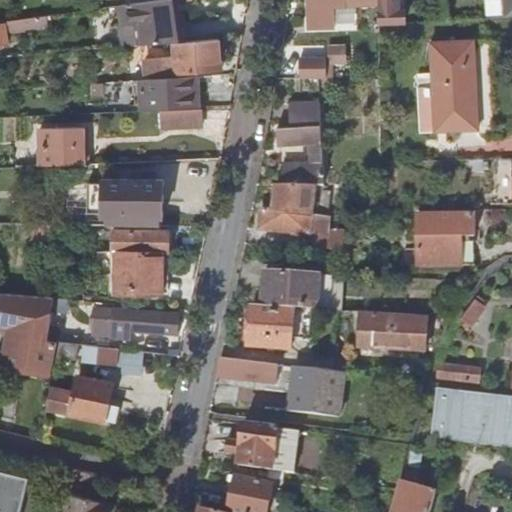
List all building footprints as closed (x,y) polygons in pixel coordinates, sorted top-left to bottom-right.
[(181,45),(186,44),(182,0),(172,0),(163,1),(145,4),(126,7),(128,29),(138,28),(140,48),(177,45),(181,45)] [(312,0),(312,21),(337,22),(337,7),(377,6),(377,0),(312,0)] [(380,0),(380,22),(380,26),(407,24),(407,12),(402,11),(401,0),(380,0)] [(337,22),(312,21),(312,30),(337,29),(337,22)] [(0,27),(0,47),(12,45),(8,26),(0,27)] [(181,45),(177,45),(178,58),(148,61),(149,75),(178,71),(179,75),(208,72),(208,66),(223,64),(221,41),(186,44),(181,45)] [(337,75),(337,62),(351,62),(350,41),(300,43),(301,76),(337,75)] [(425,133),(481,130),(476,43),(434,45),(435,75),(421,76),(425,133)] [(196,111),(194,79),(150,82),(152,112),(196,111)] [(297,129),(324,127),(323,104),(296,105),(297,129)] [(179,113),(180,129),(217,127),(216,112),(179,113)] [(325,127),(324,127),(297,129),(280,130),(281,147),(313,146),(314,167),(286,166),(286,187),(317,188),(326,188),(326,176),(327,176),(325,127)] [(43,168),(85,166),(83,128),(41,130),(43,168)] [(163,227),(164,227),(164,218),(167,218),(168,181),(106,182),(107,219),(138,219),(137,227),(163,227)] [(286,187),(279,187),(277,213),(265,212),(263,230),(323,237),(321,250),(344,252),(345,239),(330,237),(332,219),(314,217),(317,188),(286,187)] [(420,212),(414,212),(414,219),(420,219),(420,267),(475,267),(475,217),(420,217),(420,212)] [(66,226),(91,226),(91,215),(66,215),(66,226)] [(54,226),(34,225),(34,240),(54,240),(54,226)] [(172,232),(162,231),(117,231),(117,253),(120,253),(119,295),(166,295),(166,252),(173,252),(173,232),(172,232)] [(267,274),(265,308),(296,310),(317,311),(320,312),(322,278),(267,274)] [(53,341),(58,312),(59,300),(0,294),(0,324),(3,324),(2,330),(6,335),(11,335),(6,366),(54,375),(62,342),(53,341)] [(480,299),(465,321),(474,328),(486,310),(482,307),(485,303),(480,299)] [(59,300),(58,312),(68,313),(72,310),(74,301),(59,300)] [(294,340),(296,310),(265,308),(254,307),(252,348),(293,351),(294,340)] [(133,330),(182,333),(183,316),(119,311),(119,309),(97,308),(95,334),(133,336),(133,330)] [(296,310),(294,340),(315,342),(317,311),(296,310)] [(431,319),(365,315),(363,349),(366,349),(425,353),(429,354),(431,319)] [(85,359),(121,364),(123,349),(62,342),(60,356),(81,360),(82,351),(86,352),(85,359)] [(123,349),(121,364),(120,375),(157,379),(160,354),(123,349)] [(276,384),(278,366),(224,360),(217,359),(212,359),(210,376),(276,384)] [(441,366),(440,380),(481,383),(483,370),(441,366)] [(345,375),(294,369),(292,385),(297,386),(294,411),(340,417),(345,375)] [(53,390),(50,410),(118,423),(121,408),(112,406),(116,384),(82,377),(78,395),(53,390)] [(242,466),(298,475),(303,432),(247,425),(245,444),(230,443),(229,454),(243,456),(242,466)] [(0,468),(0,511),(27,511),(36,477),(0,468)] [(240,478),(233,511),(270,511),(276,486),(240,478)] [(395,511),(433,511),(438,495),(403,485),(395,511)] [(77,496),(72,511),(115,511),(117,507),(77,496)]
